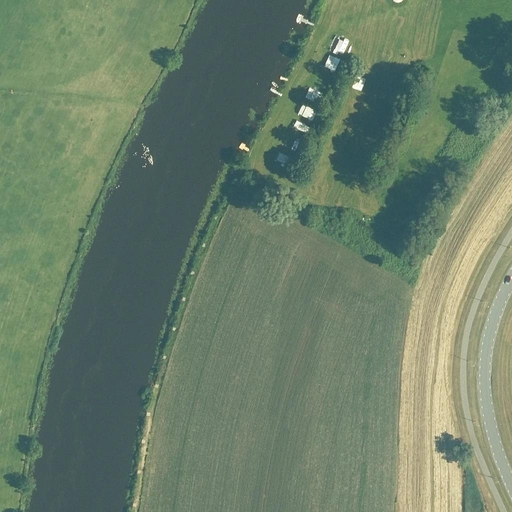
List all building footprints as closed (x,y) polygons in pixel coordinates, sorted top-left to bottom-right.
[(350,0),(351,11),(362,11),(361,0),(350,0)] [(333,74),(337,63),(328,59),(323,70),(333,74)] [(406,72),(409,63),(399,60),(396,69),(406,72)] [(318,77),(315,88),(326,91),(329,81),(318,77)] [(313,104),(317,94),(307,91),(303,101),(313,104)] [(304,138),(308,128),(295,122),(290,132),(304,138)] [(384,238),(379,245),(385,250),(386,249),(390,243),(384,238)]
